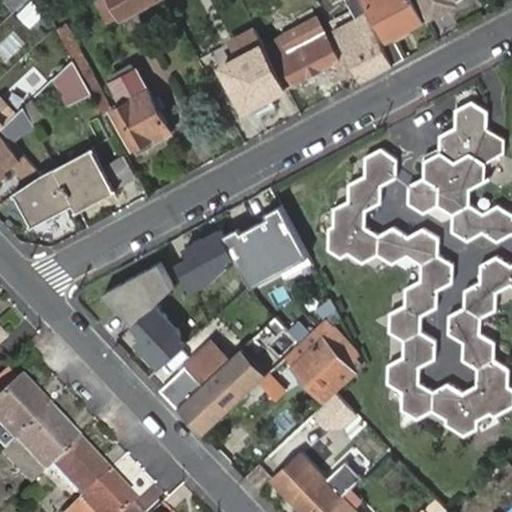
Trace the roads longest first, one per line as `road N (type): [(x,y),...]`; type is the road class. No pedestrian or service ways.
road 1 (residential): [(31,283),(511,28)]
road 2 (residential): [(31,283),(242,511)]
